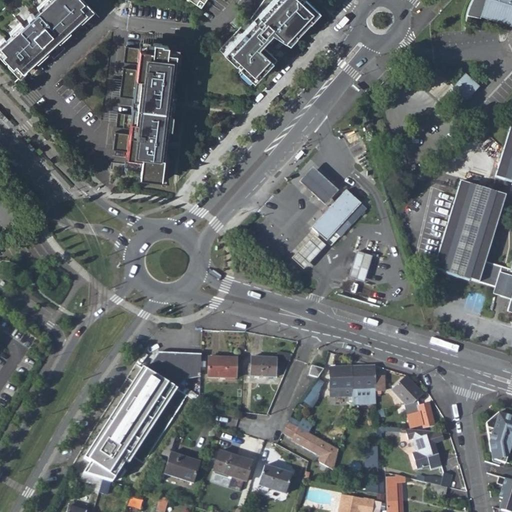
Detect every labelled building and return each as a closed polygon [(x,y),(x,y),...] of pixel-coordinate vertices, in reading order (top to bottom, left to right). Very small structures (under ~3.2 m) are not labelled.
[(11,0),(0,11),(0,54),(21,76),(93,10),(89,6),(88,7),(81,0),(11,0)] [(290,43),(319,12),(306,0),(274,0),(253,23),(249,20),(220,51),(254,81),(273,61),(260,47),(271,33),(290,43)] [(482,17),(511,27),(511,0),(474,0),(467,15),(467,17),(481,20),(482,17)] [(181,47),(139,42),(139,48),(125,46),(123,62),(137,64),(136,69),(123,68),(119,97),(133,98),(131,114),(117,112),(116,127),(129,129),(129,134),(115,132),(113,150),(126,151),(124,171),(165,176),(169,146),(165,146),(165,139),(170,140),(177,82),(172,81),(173,74),(177,75),(181,47)] [(462,76),(449,90),(463,104),(477,89),(471,84),(462,76)] [(475,80),(471,84),(477,89),(480,85),(475,80)] [(511,112),(493,179),(511,184),(511,262),(510,270),(485,262),(504,196),(458,182),(433,269),(496,289),(494,296),(505,299),(501,309),(511,312),(511,112)] [(248,135),(249,136),(256,129),(254,126),(246,133),(248,135)] [(303,152),(301,151),(294,159),(297,161),(304,154),(303,152)] [(327,181),(314,170),(301,184),(313,196),(327,208),(340,193),(327,181)] [(312,229),(332,247),(340,238),(341,238),(367,209),(346,191),(343,195),(344,196),(329,213),(328,212),(312,229)] [(327,247),(315,237),(305,248),(294,261),(305,271),(317,259),(327,247)] [(371,258),(358,254),(354,266),(350,279),(364,283),(368,270),(371,258)] [(158,353),(146,370),(174,389),(178,384),(184,380),(200,376),(200,354),(158,353)] [(276,356),(252,356),(252,374),(276,374),(276,356)] [(235,357),(208,357),(207,376),(235,377),(235,357)] [(312,362),(308,371),(316,374),(323,367),(312,362)] [(339,366),(328,366),(329,392),(340,392),(340,386),(342,386),(342,377),(339,377),(339,366)] [(351,366),(339,366),(339,377),(342,377),(342,386),(340,386),(340,392),(351,392),(351,366)] [(373,366),(351,366),(351,392),(351,397),(350,400),(374,399),(374,386),(373,366)] [(174,389),(146,370),(142,367),(81,460),(88,464),(82,474),(102,480),(110,483),(116,485),(178,391),(174,389)] [(382,369),(374,369),(374,386),(379,386),(379,382),(382,382),(382,369)] [(314,376),(302,400),(309,403),(311,400),(314,401),(319,393),(318,383),(320,379),(314,376)] [(404,377),(390,390),(405,405),(412,403),(421,395),(404,377)] [(419,413),(407,418),(412,430),(424,425),(426,430),(437,425),(427,403),(416,407),(419,413)] [(511,419),(498,415),(483,426),(485,435),(490,437),(487,445),(491,462),(500,465),(504,466),(508,451),(511,451),(511,419)] [(301,416),(295,426),(296,427),(305,431),(306,432),(313,421),(307,418),(306,419),(301,416)] [(287,421),(281,433),(287,436),(290,437),(296,427),(295,426),(287,421)] [(375,425),(365,425),(365,438),(375,438),(375,425)] [(306,432),(305,431),(298,445),(317,455),(316,458),(317,462),(331,469),(336,449),(306,432)] [(417,448),(411,450),(414,466),(428,463),(429,468),(440,466),(433,432),(418,432),(414,435),(417,448)] [(366,466),(378,466),(378,446),(366,446),(366,466)] [(63,449),(58,459),(71,465),(76,455),(63,449)] [(217,451),(211,471),(244,481),(250,461),(217,451)] [(171,453),(164,473),(193,482),(199,462),(171,453)] [(262,464),(256,487),(283,495),(289,472),(262,464)] [(431,475),(429,482),(432,483),(445,487),(447,487),(450,474),(442,472),(440,478),(431,475)] [(82,474),(80,482),(92,486),(91,492),(98,494),(99,493),(102,480),(82,474)] [(395,476),(385,476),(384,511),(395,511),(395,485),(403,485),(405,476),(395,474),(395,476)] [(511,511),(511,481),(497,477),(495,484),(501,486),(497,497),(502,499),(499,510),(507,511),(511,511)] [(102,480),(99,493),(106,495),(110,483),(102,480)] [(432,483),(430,491),(444,494),(445,487),(432,483)] [(403,511),(403,485),(395,485),(395,511),(403,511)] [(339,495),(335,511),(367,511),(370,500),(339,495)] [(160,497),(155,511),(164,511),(169,499),(160,497)] [(69,502),(67,507),(84,511),(85,507),(69,502)]
